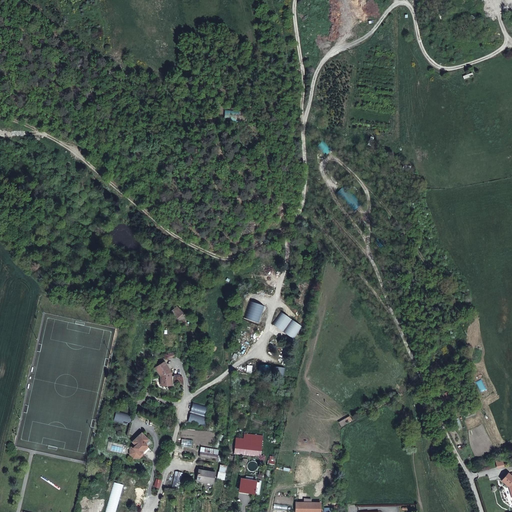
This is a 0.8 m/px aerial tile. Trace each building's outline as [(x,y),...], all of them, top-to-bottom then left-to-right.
[(161,360),(153,366),(159,373),(160,380),(165,384),(171,383),(170,370),(161,360)] [(150,444),(143,437),(134,446),(138,449),(133,453),(133,457),(136,460),(140,460),(144,456),(143,455),(149,450),(146,447),(150,444)] [(263,442),(237,439),(235,455),(261,458),(263,442)] [(133,457),(133,453),(132,452),(131,458),(135,462),(141,462),(146,458),(144,456),(140,460),(136,460),(133,457)] [(511,492),(511,476),(508,473),(501,480),(509,486),(510,486),(510,488),(509,489),(511,493),(511,492)] [(217,477),(200,475),(199,487),(216,489),(217,477)] [(180,494),(184,477),(177,476),(173,492),(180,494)] [(257,481),(240,479),(239,492),(255,494),(257,481)] [(297,511),(321,511),(321,508),(321,501),(296,502),(297,511)]
